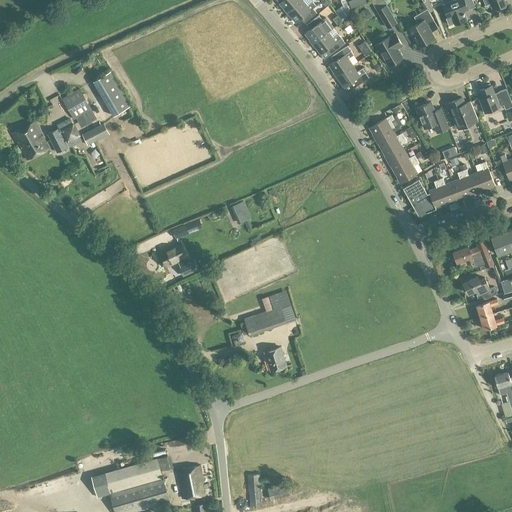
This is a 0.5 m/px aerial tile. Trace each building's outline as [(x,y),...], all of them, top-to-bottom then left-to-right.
[(283,0),(279,4),(288,13),(302,1),(301,0),(283,0)] [(310,0),(303,0),(302,1),(288,13),(296,23),(301,19),(305,24),(317,13),(313,9),(316,6),(310,0)] [(421,0),(423,3),(427,9),(414,17),(418,24),(408,30),(418,47),(434,37),(427,24),(434,20),(430,13),(433,11),(428,0),(427,0),(421,0)] [(457,0),(443,6),(449,19),(452,17),(455,25),(467,20),(464,12),(476,8),(472,0),(457,0)] [(483,0),(486,6),(491,4),(494,9),(500,7),(501,9),(502,9),(506,8),(506,6),(506,4),(508,4),(506,0),(483,0)] [(388,28),(396,23),(386,6),(378,11),(388,28)] [(342,19),(348,14),(344,9),(338,14),(342,19)] [(306,26),(310,30),(305,34),(313,44),(328,32),(334,28),(326,18),(322,21),(319,16),(306,26)] [(333,21),(337,26),(341,23),(337,18),(333,21)] [(352,21),(347,26),(351,31),(357,27),(352,21)] [(326,51),(329,56),(345,43),(338,35),(333,39),(328,32),(313,44),(321,55),(326,51)] [(397,66),(398,65),(400,63),(400,61),(399,60),(403,58),(397,49),(402,46),(395,34),(390,37),(376,45),(389,66),(392,64),(393,65),(395,66),(397,66)] [(348,46),(331,57),(334,62),(329,66),(336,76),(353,66),(348,59),(354,55),(348,46)] [(365,57),(371,53),(369,49),(362,53),(365,57)] [(59,74),(68,70),(65,63),(55,68),(59,74)] [(357,72),(353,66),(336,76),(344,87),(354,80),(358,86),(369,78),(362,68),(357,72)] [(110,72),(93,82),(113,117),(131,106),(110,72)] [(506,110),(511,107),(511,101),(507,89),(495,94),(492,86),(491,86),(490,84),(484,87),(485,89),(479,91),(483,99),(480,100),(486,113),(504,106),(506,110)] [(62,99),(74,120),(92,109),(89,104),(88,105),(79,90),(62,99)] [(450,108),(449,109),(448,111),(450,116),(452,117),(454,116),(456,122),(455,123),(458,130),(479,121),(471,102),(465,104),(462,98),(448,104),(450,108)] [(416,108),(425,129),(432,126),(435,127),(438,133),(449,128),(441,109),(435,111),(431,102),(416,108)] [(394,119),(392,115),(369,128),(376,139),(393,129),(395,128),(391,121),(394,119)] [(70,118),(58,124),(70,147),(82,141),(70,118)] [(13,133),(27,160),(49,149),(35,122),(13,133)] [(82,134),(87,145),(109,134),(104,123),(82,134)] [(49,134),(58,152),(69,147),(59,129),(49,134)] [(405,137),(402,133),(397,136),(393,129),(376,139),(382,150),(405,137)] [(388,161),(406,151),(402,144),(407,141),(405,137),(382,150),(388,161)] [(481,154),(487,151),(485,145),(478,147),(481,154)] [(455,147),(449,149),(451,156),(458,154),(455,147)] [(406,151),(388,161),(395,172),(417,160),(415,155),(409,158),(406,151)] [(501,156),(510,181),(511,180),(511,159),(508,161),(506,154),(501,156)] [(414,167),(419,163),(417,160),(395,172),(401,183),(418,174),(414,167)] [(486,162),(481,164),(484,170),(476,173),(483,191),(495,186),(486,162)] [(467,169),(462,171),(471,196),(483,191),(476,173),(469,176),(467,169)] [(460,179),(453,182),(459,200),(471,196),(462,171),(458,173),(460,179)] [(53,191),(63,184),(71,178),(68,174),(50,187),(53,191)] [(443,178),(438,180),(447,205),(459,200),(453,182),(445,185),(443,178)] [(428,194),(419,179),(403,189),(410,201),(412,199),(414,203),(412,205),(414,208),(415,207),(416,209),(418,211),(422,212),(426,212),(427,212),(428,213),(437,209),(436,209),(430,193),(428,194)] [(429,191),(430,193),(436,209),(447,205),(438,180),(434,182),(437,188),(429,191)] [(239,224),(245,222),(249,231),(252,229),(248,220),(251,218),(244,201),(231,206),(234,213),(239,224)] [(203,227),(199,219),(173,230),(176,238),(203,227)] [(511,228),(503,232),(510,251),(511,250),(511,228)] [(498,255),(510,251),(503,232),(491,237),(498,255)] [(182,242),(158,254),(166,268),(179,261),(181,264),(180,264),(183,270),(191,267),(190,266),(192,265),(190,261),(189,261),(188,258),(189,258),(182,242)] [(475,256),(481,254),(479,247),(470,250),(468,246),(453,251),(458,263),(466,260),(467,264),(474,261),(477,260),(475,256)] [(487,271),(494,269),(489,254),(481,256),(487,271)] [(484,278),(479,280),(477,276),(463,282),(465,285),(463,286),(462,288),(464,291),(466,292),(467,291),(469,294),(481,288),(483,292),(477,295),(479,301),(486,298),(486,299),(497,293),(494,287),(489,290),(487,286),(484,278)] [(505,301),(511,298),(511,292),(503,295),(505,301)] [(498,304),(497,299),(489,302),(489,301),(477,305),(480,317),(493,313),(491,306),(498,304)] [(244,319),(250,336),(287,324),(282,306),(244,319)] [(495,320),(493,313),(480,317),(484,329),(497,325),(504,323),(503,318),(495,320)] [(286,366),(280,347),(266,352),(272,371),(286,366)] [(510,401),(511,406),(511,407),(511,408),(511,410),(511,384),(508,372),(494,376),(496,381),(495,382),(494,383),(495,387),(496,387),(497,387),(500,395),(508,393),(509,396),(505,397),(507,402),(510,401)] [(98,498),(110,494),(163,479),(157,458),(92,477),(98,498)] [(204,484),(201,466),(178,470),(183,498),(205,495),(204,489),(209,488),(208,484),(204,484)] [(259,474),(248,475),(251,507),(262,506),(259,474)] [(163,480),(163,479),(110,494),(115,511),(131,511),(170,501),(163,480)] [(271,500),(290,495),(287,484),(268,488),(271,500)] [(195,506),(196,511),(209,511),(208,503),(195,506)]
